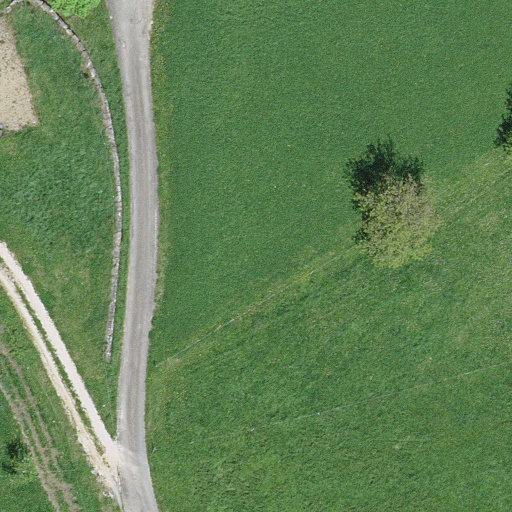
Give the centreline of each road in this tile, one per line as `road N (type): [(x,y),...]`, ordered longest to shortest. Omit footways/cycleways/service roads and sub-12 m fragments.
road 1 (track): [(128,0),(145,154),(127,488)]
road 2 (track): [(127,488),(0,270)]
